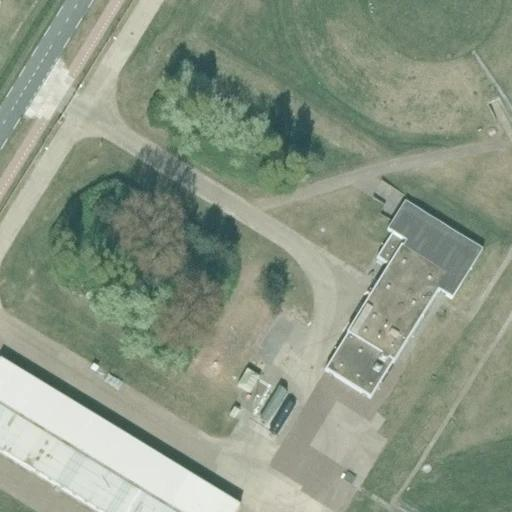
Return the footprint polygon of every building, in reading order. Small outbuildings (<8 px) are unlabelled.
[(492,139),(493,138),(495,137),(496,136),(496,134),(495,132),(494,131),(493,130),(491,130),(490,130),(488,131),(487,133),(487,135),(488,136),(489,138),(490,138),(492,139)] [(387,232),(392,235),(406,243),(403,248),(448,277),(438,292),(447,298),(452,301),(461,285),(482,252),(405,204),(404,203),(392,223),(392,224),(387,232)] [(406,243),(392,235),(386,245),(376,260),(389,267),(346,335),(347,336),(325,372),(370,400),(392,364),(393,364),(397,358),(438,292),(448,277),(403,248),(406,243)] [(237,511),(240,508),(0,361),(0,453),(96,511),(237,511)] [(239,413),(234,410),(230,417),(235,420),(239,413)] [(428,474),(429,474),(431,473),(431,471),(432,469),(431,468),(430,466),(429,466),(427,465),(425,466),(424,467),(423,468),(423,470),(423,472),(424,473),(426,474),(428,474)] [(356,479),(347,473),(342,482),(351,487),(356,479)]
